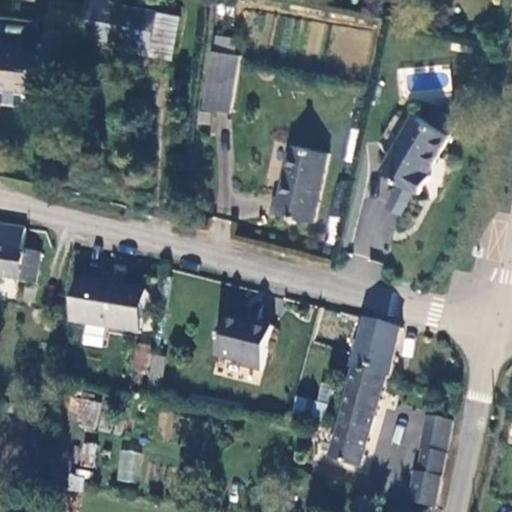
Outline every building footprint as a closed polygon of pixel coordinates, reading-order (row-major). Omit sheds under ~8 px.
[(94,0),(90,27),(126,36),(128,28),(157,35),(164,4),(148,0),(94,0)] [(179,52),(187,8),(164,4),(157,35),(155,47),(179,52)] [(155,47),(157,35),(128,28),(126,36),(125,42),(155,47)] [(42,41),(0,36),(0,80),(37,85),(42,41)] [(210,97),(237,102),(247,46),(220,41),(210,97)] [(434,164),(445,147),(456,127),(419,106),(386,162),(426,185),(436,166),(434,164)] [(318,211),(334,144),(293,134),(276,201),(318,211)] [(26,247),(29,226),(0,221),(0,274),(39,280),(44,249),(26,247)] [(78,319),(141,328),(148,283),(85,274),(78,319)] [(224,348),(265,358),(275,317),(234,308),(224,348)] [(372,323),(357,371),(391,380),(405,332),(372,323)] [(146,339),(142,357),(154,359),(158,341),(146,339)] [(331,460),(365,470),(391,380),(357,371),(331,460)] [(95,430),(100,402),(78,398),(73,426),(95,430)] [(440,495),(453,443),(459,411),(434,406),(428,438),(430,439),(425,461),(422,460),(415,490),(440,495)] [(95,466),(96,443),(78,442),(77,465),(95,466)] [(140,483),(144,452),(120,450),(117,480),(140,483)]
